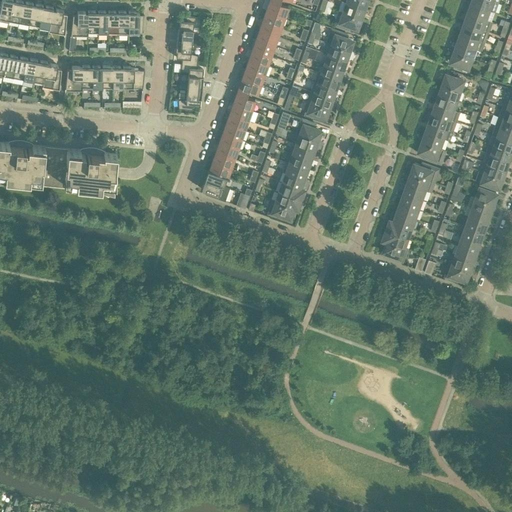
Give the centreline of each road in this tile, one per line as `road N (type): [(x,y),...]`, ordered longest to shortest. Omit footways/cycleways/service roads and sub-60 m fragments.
road 1 (unclassified): [(362,511),(0,402)]
road 2 (residential): [(314,241),(188,193),(184,183),(204,133)]
road 3 (residential): [(389,89),(349,128),(314,241)]
road 4 (residential): [(359,256),(393,143),(389,89)]
road 5 (residential): [(151,128),(0,113)]
road 6 (residential): [(204,133),(250,9)]
road 7 (residential): [(482,300),(359,256)]
road 8 (residential): [(151,128),(165,0)]
